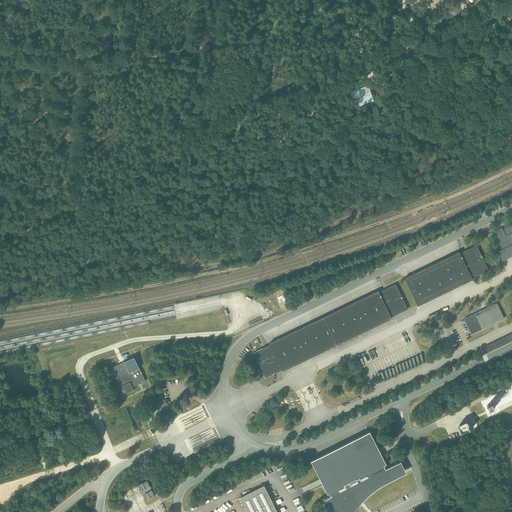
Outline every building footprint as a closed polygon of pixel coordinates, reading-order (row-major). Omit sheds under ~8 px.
[(318,23),(318,20),(318,19),(312,20),(306,23),(303,26),(301,29),(301,32),(303,34),(306,35),(310,34),(313,32),(317,30),(319,27),(318,23)] [(362,86),(360,85),(358,89),(357,89),(356,87),(349,89),(351,95),(354,95),(355,98),(354,101),(357,103),(358,106),(374,101),(368,85),(363,87),(362,86)] [(511,224),(506,228),(506,229),(503,230),(502,228),(494,232),(502,248),(503,249),(499,251),(503,260),(511,255),(511,224)] [(405,278),(418,306),(472,279),(471,277),(479,274),(480,275),(489,270),(476,245),(467,249),(468,250),(460,254),(459,252),(405,278)] [(378,291),(340,309),(324,317),(337,345),(391,318),(390,316),(398,313),(399,314),(407,309),(402,298),(401,295),(400,295),(395,284),(386,289),(387,290),(379,293),(378,291)] [(464,319),(471,334),(504,318),(497,303),(464,319)] [(337,345),(324,317),(269,343),(270,346),(263,349),(262,348),(253,353),(254,353),(259,364),(260,367),(266,377),(265,378),(274,374),(274,372),(281,369),(283,371),(337,345)] [(511,333),(486,346),(488,352),(511,340),(511,333)] [(143,377),(140,371),(140,369),(134,357),(124,362),(112,368),(111,368),(112,369),(116,378),(116,379),(123,392),(125,390),(127,394),(134,390),(132,387),(141,383),(145,381),(143,377)] [(150,407),(151,409),(152,412),(168,405),(165,399),(150,407)] [(470,421),(469,420),(469,419),(460,424),(464,432),(474,427),(471,420),(470,421)] [(370,432),(314,460),(311,461),(323,485),(327,493),(327,494),(329,493),(331,497),(324,500),(334,511),(351,511),(353,510),(360,501),(363,497),(371,490),(378,485),(389,479),(403,472),(398,463),(386,469),(384,466),(386,465),(370,432)] [(187,469),(184,462),(179,464),(182,472),(187,469)] [(155,496),(153,491),(152,490),(150,486),(147,480),(140,484),(147,499),(155,496)] [(240,498),(246,510),(247,511),(277,511),(264,486),(265,485),(264,485),(239,498),(240,498)]
